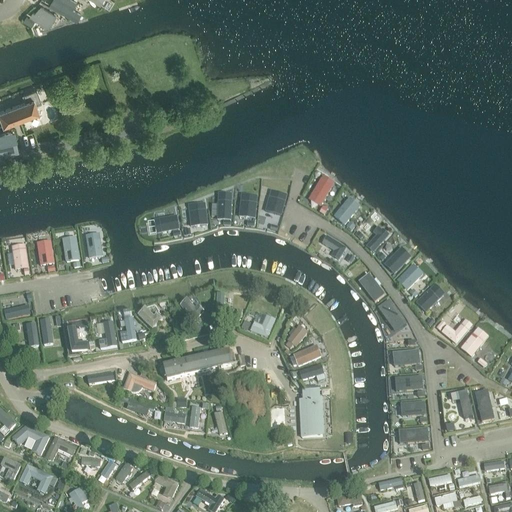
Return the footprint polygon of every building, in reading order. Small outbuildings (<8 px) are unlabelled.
[(83,13),(74,8),(78,1),(75,0),(52,0),(50,6),(78,21),(83,13)] [(40,4),(32,17),(50,28),(58,15),(40,4)] [(26,17),(23,22),(32,27),(34,23),(26,17)] [(0,121),(2,126),(37,113),(32,100),(0,111),(0,121)] [(0,135),(0,151),(13,149),(10,133),(0,135)] [(322,208),(334,186),(321,179),(309,201),(322,208)] [(283,217),(289,195),(272,190),(266,212),(283,217)] [(218,221),(233,221),(233,194),(219,193),(218,221)] [(257,220),(258,195),(241,194),(240,219),(257,220)] [(334,218),(345,227),(362,207),(351,198),(334,218)] [(208,204),(190,205),(191,227),(209,227),(208,204)] [(323,208),(320,214),(324,217),(328,211),(323,208)] [(156,219),(157,233),(180,232),(179,217),(156,219)] [(377,236),(367,247),(374,254),(391,237),(380,227),(374,233),(377,236)] [(89,259),(104,258),(102,235),(87,236),(89,259)] [(67,264),(82,261),(78,238),(63,240),(67,264)] [(53,242),(38,244),(41,267),(56,266),(53,242)] [(395,275),(413,258),(402,248),(385,265),(395,275)] [(414,265),(398,282),(408,292),(425,275),(414,265)] [(359,283),(376,304),(386,296),(370,275),(359,283)] [(427,314),(447,294),(436,284),(417,304),(427,314)] [(233,298),(218,297),(217,314),(232,315),(233,298)] [(189,300),(181,307),(195,322),(206,313),(199,305),(196,308),(189,300)] [(395,334),(407,327),(392,300),(379,307),(395,334)] [(7,321),(32,316),(30,306),(5,312),(7,321)] [(164,320),(158,313),(155,316),(146,308),(138,316),(153,331),(164,320)] [(269,341),(277,320),(267,317),(263,327),(255,323),(251,334),(269,341)] [(125,320),(127,333),(121,334),(123,344),(138,341),(134,319),(125,320)] [(44,347),(54,346),(52,320),(42,321),(44,347)] [(118,348),(114,323),(97,325),(99,336),(106,335),(107,341),(100,342),(101,351),(118,348)] [(245,323),(242,330),(247,332),(251,325),(245,323)] [(442,323),(436,330),(440,333),(446,326),(442,323)] [(26,326),(30,350),(41,348),(37,324),(26,326)] [(89,352),(87,342),(79,343),(77,328),(69,329),(72,354),(89,352)] [(479,328),(461,350),(472,359),(490,337),(479,328)] [(295,355),(300,367),(323,358),(318,346),(295,355)] [(167,382),(232,367),(229,353),(164,368),(167,382)] [(481,361),(478,364),(484,369),(487,366),(481,361)] [(115,372),(88,377),(90,386),(116,381),(115,372)] [(130,374),(124,391),(132,394),(135,385),(155,393),(158,384),(130,374)] [(396,392),(424,392),(424,378),(396,378),(396,392)] [(453,403),(460,401),(465,419),(474,417),(467,387),(450,391),(453,403)] [(304,401),(300,401),(301,409),(302,409),(303,431),(301,431),(302,439),(323,438),(323,437),(322,437),(320,401),(321,401),(319,401),(319,391),(304,391),(304,401)] [(495,420),(489,392),(475,395),(481,424),(495,420)] [(132,399),(128,410),(148,417),(150,412),(154,413),(156,408),(132,399)] [(427,404),(403,403),(402,417),(426,418),(427,404)] [(0,432),(6,437),(18,425),(0,408),(0,422),(6,427),(0,432)] [(287,410),(271,409),(270,431),(287,432),(287,410)] [(166,410),(165,423),(186,426),(188,412),(166,410)] [(29,452),(42,457),(51,437),(24,425),(16,443),(23,446),(26,439),(33,442),(29,452)] [(56,438),(46,459),(54,463),(59,451),(73,458),(78,448),(56,438)] [(5,458),(1,467),(10,470),(6,481),(14,484),(22,466),(5,458)] [(111,462),(102,477),(109,481),(117,466),(111,462)] [(504,464),(487,466),(488,473),(505,471),(504,464)] [(117,479),(123,484),(134,470),(127,465),(117,479)] [(38,492),(46,496),(54,478),(28,466),(20,484),(28,487),(33,478),(42,482),(38,492)] [(149,473),(129,485),(133,492),(153,481),(149,473)] [(168,489),(164,497),(173,501),(180,484),(160,475),(156,484),(168,489)] [(431,488),(453,483),(452,475),(429,480),(431,488)] [(460,489),(482,484),(480,476),(458,481),(460,489)] [(379,483),(381,491),(404,487),(403,480),(379,483)] [(421,484),(414,485),(419,503),(426,501),(421,484)] [(490,496),(502,494),(503,500),(511,499),(509,485),(489,488),(490,496)] [(67,487),(64,493),(70,496),(73,489),(67,487)] [(82,511),(86,509),(84,505),(91,500),(83,488),(70,496),(77,506),(74,507),(77,511),(82,511)] [(208,511),(218,511),(225,499),(218,496),(217,498),(201,490),(194,503),(207,509),(206,511),(208,511)] [(0,492),(0,501),(7,504),(11,497),(0,492)] [(466,508),(483,503),(482,496),(464,501),(466,508)] [(338,498),(339,506),(360,506),(360,497),(338,498)] [(159,503),(156,508),(162,511),(165,506),(159,503)] [(495,511),(511,511),(511,503),(495,508),(495,511)]
